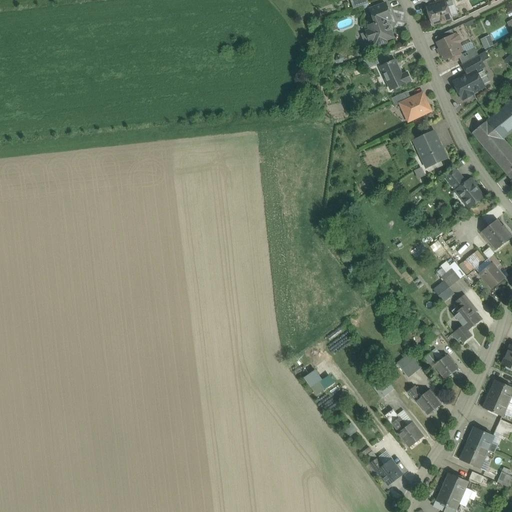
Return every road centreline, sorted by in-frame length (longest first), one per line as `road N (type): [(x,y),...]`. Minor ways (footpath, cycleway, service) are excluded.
road 1 (residential): [(511,295),(463,415),(408,511)]
road 2 (residential): [(406,0),(470,155),(511,213)]
